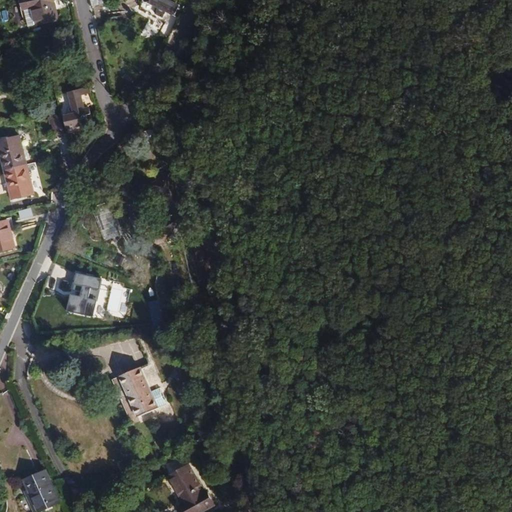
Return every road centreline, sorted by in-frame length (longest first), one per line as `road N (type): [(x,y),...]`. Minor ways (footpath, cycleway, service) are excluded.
road 1 (residential): [(0,349),(66,186),(116,128)]
road 2 (residential): [(116,128),(130,118),(197,0)]
road 3 (residential): [(116,128),(82,0)]
